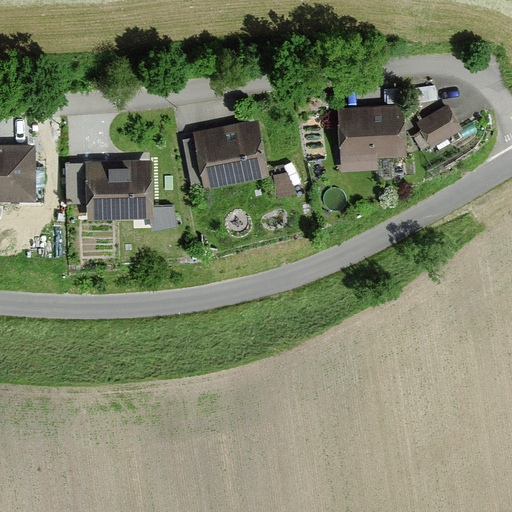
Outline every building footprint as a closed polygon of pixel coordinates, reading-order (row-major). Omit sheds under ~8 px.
[(428,156),(459,136),(441,109),(411,128),(428,156)] [(335,164),(403,163),(402,114),(334,116),(335,164)] [(200,194),(265,184),(257,132),(193,141),(200,194)] [(0,206),(32,206),(31,150),(0,149),(0,206)] [(83,225),(151,223),(149,167),(82,169),(83,225)]
